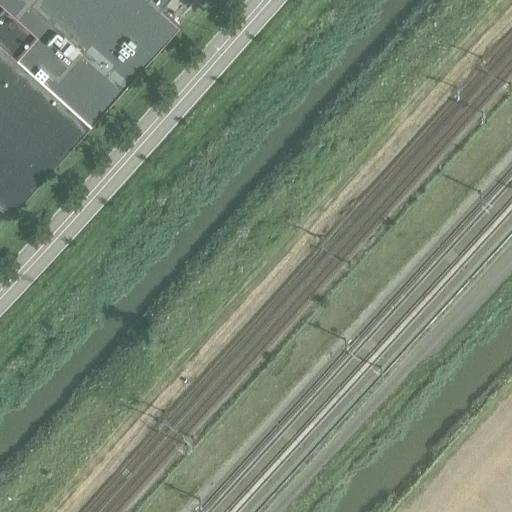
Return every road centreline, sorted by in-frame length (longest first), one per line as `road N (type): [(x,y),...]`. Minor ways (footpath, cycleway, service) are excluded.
road 1 (track): [(506,0),(49,511)]
road 2 (secondary): [(0,291),(267,0)]
